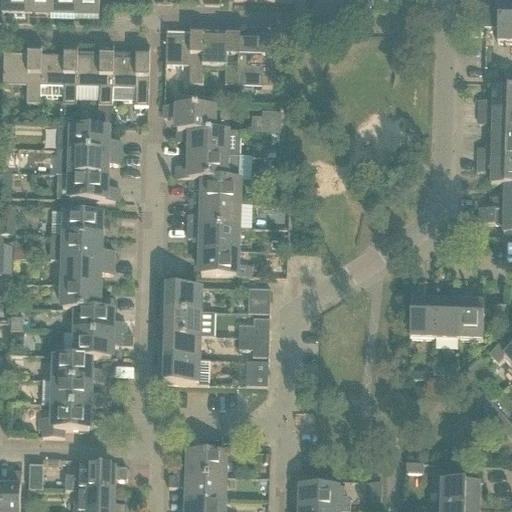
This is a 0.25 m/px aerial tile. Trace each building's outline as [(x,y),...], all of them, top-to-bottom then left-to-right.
[(2,0),(2,15),(27,16),(27,0),(2,0)] [(27,0),(27,16),(51,16),(51,0),(27,0)] [(51,0),(51,16),(75,17),(75,0),(51,0)] [(75,0),(75,17),(100,18),(100,0),(75,0)] [(511,7),(498,7),(498,31),(497,46),(511,46),(511,7)] [(204,40),(204,31),(205,28),(191,27),(190,39),(166,38),(166,69),(190,70),(189,88),(203,88),(204,70),(203,70),(203,40),(204,40)] [(204,31),(204,40),(203,40),(203,70),(204,70),(226,71),(226,89),(239,89),(240,71),(238,71),(239,41),(240,41),(241,29),(227,28),(227,37),(221,37),(222,32),(204,31)] [(262,41),(240,41),(239,41),(238,71),(240,71),(262,72),(261,90),(275,90),(277,30),(263,29),(262,41)] [(41,59),(42,59),(42,47),(28,46),(28,58),(4,57),(3,88),(28,88),(27,107),(41,107),(41,100),(41,89),(40,89),(41,59)] [(64,59),(42,59),(41,59),(40,89),(41,89),(41,100),(63,100),(63,108),(77,108),(77,90),(76,90),(77,60),(78,60),(78,48),(64,47),(64,59)] [(100,60),(78,60),(77,60),(76,90),(77,90),(99,90),(99,109),(113,109),(113,104),(113,90),(112,90),(113,61),(114,61),(114,49),(100,48),(100,60)] [(136,61),(114,61),(113,61),(112,90),(113,90),(113,104),(135,105),(134,110),(148,110),(150,50),(136,49),(136,61)] [(479,103),(479,115),(511,115),(511,91),(493,91),(493,110),(489,110),(489,103),(479,103)] [(213,135),(213,134),(214,110),(164,109),(164,122),(178,122),(178,134),(213,135)] [(280,137),(281,116),(262,115),(262,121),(261,136),(280,137)] [(511,115),(479,115),(479,127),(488,127),(488,121),(492,121),(492,140),(511,140),(511,115)] [(108,131),(73,130),(57,130),(56,155),(121,156),(121,144),(107,144),(108,131)] [(213,135),(178,134),(177,146),(191,146),(191,158),(226,159),(227,135),(213,134),(213,135)] [(271,138),(271,148),(280,148),(280,138),(271,138)] [(1,140),(1,152),(14,152),(14,140),(1,140)] [(478,151),(478,163),(511,164),(511,140),(492,140),(492,147),(485,147),(485,152),(478,151)] [(267,153),(267,161),(277,161),(277,153),(267,153)] [(121,156),(56,155),(56,179),(72,179),(106,180),(107,168),(121,168),(121,156)] [(226,159),(191,158),(190,170),(177,170),(176,183),(190,183),(204,184),(204,183),(225,183),(239,183),(239,160),(226,159)] [(511,164),(478,163),(477,175),(487,175),(487,169),(491,169),(490,189),(504,189),(504,188),(511,188),(511,164)] [(0,187),(0,201),(10,202),(11,178),(0,178),(0,187)] [(106,180),(72,179),(71,204),(119,205),(120,192),(106,192),(106,180)] [(204,184),(190,183),(190,194),(204,195),(203,207),(238,208),(239,183),(225,183),(204,183),(204,184)] [(511,188),(504,188),(504,189),(504,207),(500,206),(500,200),(491,200),(490,212),(511,212),(511,188)] [(189,218),(189,230),(238,232),(238,208),(203,207),(203,219),(189,218)] [(3,210),(3,222),(15,222),(16,210),(3,210)] [(511,212),(490,212),(480,212),(479,227),(503,228),(503,237),(511,237),(511,212)] [(52,227),(52,241),(66,241),(66,240),(100,241),(101,217),(52,215),(52,227)] [(238,232),(189,230),(188,242),(202,243),(202,254),(237,255),(238,232)] [(66,240),(66,241),(51,241),(51,264),(66,264),(66,265),(114,266),(114,254),(100,254),(100,241),(66,240)] [(13,250),(13,263),(26,263),(27,250),(13,250)] [(237,255),(202,254),(201,280),(250,281),(250,269),(237,269),(237,255)] [(66,265),(65,289),(99,290),(99,278),(113,278),(114,266),(66,265)] [(0,267),(0,278),(2,279),(10,279),(11,279),(11,268),(0,267)] [(287,270),(273,270),(273,282),(277,282),(287,282),(287,275),(287,270)] [(65,289),(64,313),(78,313),(112,314),(112,302),(99,302),(99,290),(65,289)] [(435,342),(436,303),(417,303),(418,299),(424,299),(424,289),(411,289),(410,342),(435,342)] [(165,290),(164,316),(199,317),(200,291),(165,290)] [(454,304),(436,303),(435,342),(459,343),(460,290),(448,290),(448,300),(454,300),(454,304)] [(472,291),(460,290),(459,343),(483,344),(485,305),(466,304),(466,300),(472,300),(472,291)] [(248,317),(270,318),(271,294),(249,293),(248,317)] [(494,309),(494,333),(504,333),(508,329),(508,326),(508,309),(499,309),(494,309)] [(78,314),(77,337),(125,338),(126,326),(112,326),(112,314),(78,313),(78,314)] [(164,316),(163,340),(198,341),(199,317),(164,316)] [(23,334),(23,321),(11,321),(11,334),(23,334)] [(239,329),(239,342),(270,343),(270,323),(254,323),(254,330),(239,329)] [(13,336),(13,347),(24,347),(24,337),(13,336)] [(77,337),(77,360),(77,361),(91,362),(111,363),(111,350),(133,351),(133,339),(125,338),(77,337)] [(511,370),(511,341),(510,339),(490,357),(499,368),(505,362),(511,370)] [(163,340),(163,364),(198,365),(198,341),(163,340)] [(269,361),(270,343),(239,342),(239,353),(253,354),(253,361),(269,361)] [(56,360),(56,384),(90,385),(90,386),(104,386),(104,374),(90,373),(91,362),(77,361),(77,360),(56,360)] [(163,364),(162,388),(197,389),(209,389),(209,365),(198,365),(163,364)] [(247,366),(246,390),(268,391),(269,367),(247,366)] [(433,379),(450,380),(451,371),(434,370),(433,379)] [(426,375),(409,375),(409,384),(426,384),(426,375)] [(43,384),(42,408),(55,408),(89,409),(89,410),(103,410),(104,398),(90,397),(90,386),(90,385),(56,384),(43,384)] [(484,411),(491,405),(479,393),(473,398),(484,411)] [(511,429),(491,405),(484,411),(508,439),(511,435),(511,429)] [(89,409),(55,408),(55,421),(40,421),(40,433),(41,433),(41,441),(65,442),(65,434),(89,434),(89,410),(89,409)] [(175,480),(224,481),(225,456),(190,455),(189,468),(175,468),(175,480)] [(423,477),(423,468),(406,467),(406,476),(423,477)] [(43,469),(29,469),(29,493),(42,493),(43,469)] [(78,495),(113,496),(113,484),(127,484),(127,471),(78,470),(78,495)] [(441,511),(452,511),(480,511),(481,488),(460,487),(461,475),(434,474),(434,488),(442,488),(441,511)] [(0,489),(0,511),(20,511),(21,480),(21,475),(9,475),(9,480),(9,490),(0,489)] [(224,481),(175,480),(169,480),(169,492),(189,492),(188,505),(223,506),(224,481)] [(382,487),(370,486),(369,505),(381,506),(382,487)] [(302,489),(301,511),(350,511),(351,505),(347,500),(345,500),(345,491),(337,490),(302,489)] [(78,495),(77,511),(126,511),(126,508),(112,508),(113,496),(78,495)]
